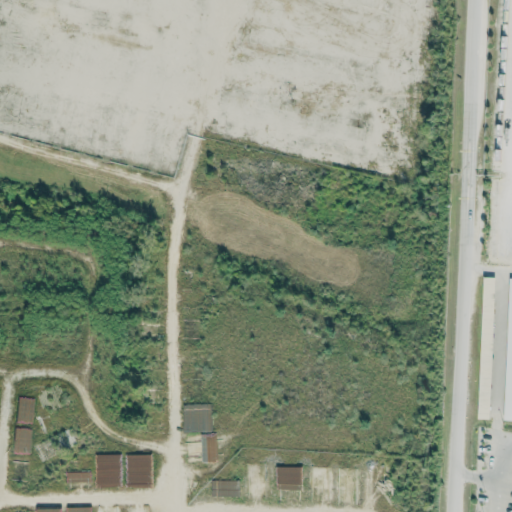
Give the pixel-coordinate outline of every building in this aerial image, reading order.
[(477,418),(489,419),(494,277),(482,277),(477,418)] [(503,420),(511,420),(511,278),(508,278),(503,420)] [(181,341),(199,342),(200,315),(181,315),(181,341)] [(15,423),(32,424),(33,396),(16,396),(15,423)] [(89,470),(63,471),(63,487),(90,487),(89,470)]
